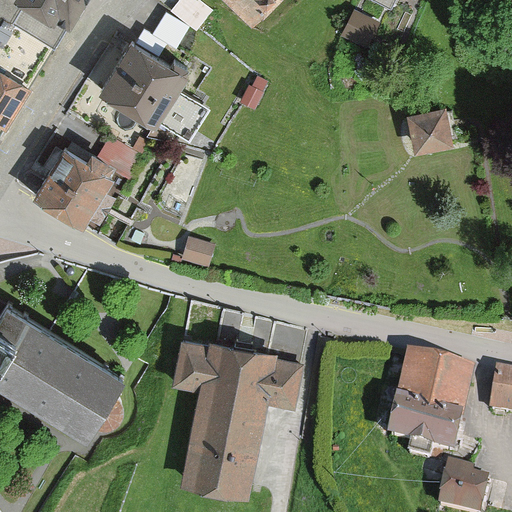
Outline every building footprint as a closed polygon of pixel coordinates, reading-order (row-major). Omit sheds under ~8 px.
[(0,0),(0,18),(2,15),(10,19),(21,0),(0,0)] [(30,0),(75,26),(90,0),(30,0)] [(224,0),(248,24),(273,0),(224,0)] [(379,22),(350,10),(338,39),(368,50),(379,22)] [(190,77),(133,41),(101,90),(157,127),(161,121),(189,139),(209,109),(181,91),(190,77)] [(0,63),(0,120),(4,123),(30,84),(0,63)] [(266,79),(257,75),(252,85),(249,84),(241,100),(256,107),(264,91),(261,90),(266,79)] [(449,107),(409,112),(415,153),(455,147),(449,107)] [(82,227),(116,173),(109,169),(113,161),(91,147),(86,156),(67,144),(33,197),(82,227)] [(216,243),(189,235),(181,258),(209,267),(216,243)] [(121,392),(130,376),(10,303),(0,320),(0,382),(92,438),(102,421),(110,423),(119,422),(125,417),(128,412),(129,404),(126,396),(121,392)] [(208,344),(180,338),(171,384),(199,390),(180,486),(249,499),(267,403),(294,408),(303,362),(276,357),(277,352),(209,339),(208,344)] [(476,370),(409,355),(399,400),(466,415),(476,370)] [(511,371),(496,369),(491,412),(511,414),(511,371)] [(466,415),(399,400),(390,443),(456,457),(466,415)] [(475,467),(450,461),(440,506),(466,511),(483,511),(491,477),(474,473),(475,467)]
